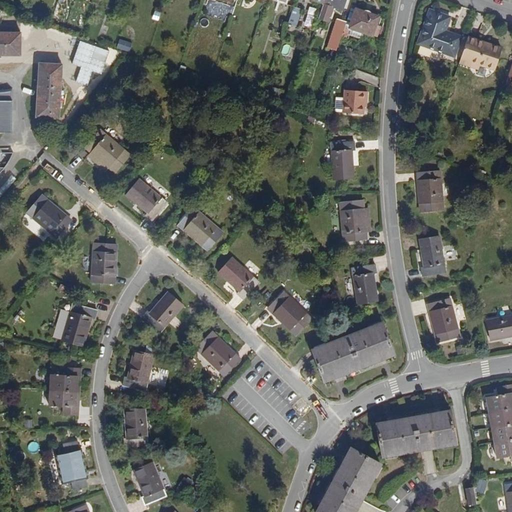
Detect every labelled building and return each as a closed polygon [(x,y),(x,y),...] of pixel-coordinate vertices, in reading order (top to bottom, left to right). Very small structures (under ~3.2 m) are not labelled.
[(343,9),(346,0),(325,0),(324,2),(320,15),(330,18),(334,6),(343,9)] [(298,24),(304,6),(296,4),(289,21),(298,24)] [(372,9),(368,9),(360,6),(352,27),(379,37),(384,24),(380,23),(382,14),(376,12),(372,9)] [(429,14),(420,40),(417,49),(452,61),(456,50),(460,37),(445,32),(449,21),(429,14)] [(341,41),(348,21),(338,17),(331,37),(341,41)] [(0,52),(23,52),(23,30),(0,30),(0,52)] [(498,70),(505,49),(496,45),(475,38),(471,36),(462,62),(471,65),(473,61),(482,64),(498,70)] [(44,114),(67,113),(66,59),(43,60),(44,114)] [(471,65),(481,69),(482,64),(473,61),(471,65)] [(367,100),(368,86),(345,85),(345,93),(337,93),(336,107),(344,107),(344,108),(365,109),(365,100),(367,100)] [(0,87),(0,129),(20,129),(20,120),(19,97),(17,97),(17,86),(13,87),(5,88),(0,87)] [(116,174),(131,156),(100,131),(85,149),(91,155),(109,170),(110,169),(116,174)] [(357,152),(362,151),(361,142),(335,144),(339,180),(360,179),(357,152)] [(11,159),(13,154),(16,147),(0,146),(0,164),(7,165),(11,159)] [(89,158),(108,172),(109,170),(91,155),(89,158)] [(420,207),(441,205),(438,165),(416,167),(417,176),(413,177),(416,199),(419,199),(420,207)] [(155,225),(171,205),(143,182),(129,197),(151,216),(148,219),(155,225)] [(54,201),(53,203),(45,196),(29,212),(57,240),(72,225),(67,219),(69,216),(54,201)] [(364,213),(361,213),(360,204),(337,207),(342,247),(364,245),(363,237),(366,236),(364,213)] [(212,255),(228,236),(198,211),(182,230),(212,255)] [(417,275),(442,271),(438,235),(417,238),(420,265),(416,266),(417,275)] [(116,288),(118,249),(92,248),(91,287),(116,288)] [(247,305),(266,286),(238,261),(224,276),(244,295),(241,299),(247,305)] [(374,281),(378,280),(376,269),(352,273),(358,310),(378,306),(374,281)] [(158,336),(184,308),(169,294),(149,316),(146,314),(140,321),(158,336)] [(300,340),(318,322),(291,295),(273,313),(300,340)] [(431,340),(454,335),(446,296),(423,301),(425,309),(422,309),(427,333),(430,332),(431,340)] [(95,322),(97,314),(73,307),(61,344),(80,349),(89,320),(95,322)] [(511,312),(480,319),(484,340),(511,335),(511,312)] [(331,392),(399,359),(385,329),(316,362),(331,392)] [(226,381),(243,364),(214,337),(198,354),(226,381)] [(147,394),(151,357),(132,355),(128,382),(122,382),(121,391),(147,394)] [(74,415),(76,399),(78,385),(82,386),(83,376),(69,375),(68,384),(51,382),(49,396),(47,412),(64,414),(63,423),(77,424),(78,415),(74,415)] [(511,393),(502,395),(504,402),(488,405),(490,418),(493,434),(496,450),(498,463),(511,460),(511,393)] [(125,455),(150,451),(145,414),(125,416),(128,444),(123,445),(125,455)] [(386,459),(462,446),(456,414),(381,427),(386,459)] [(66,460),(54,463),(59,478),(63,493),(74,490),(77,498),(90,494),(89,487),(92,486),(88,470),(84,456),(82,456),(79,447),(64,451),(66,460)] [(364,511),(388,466),(356,449),(322,511),(364,511)] [(143,511),(149,511),(168,504),(153,469),(134,477),(145,502),(140,505),(143,511)] [(511,511),(511,489),(501,491),(503,499),(505,511),(511,511)] [(465,511),(473,511),(470,498),(462,500),(465,511)]
